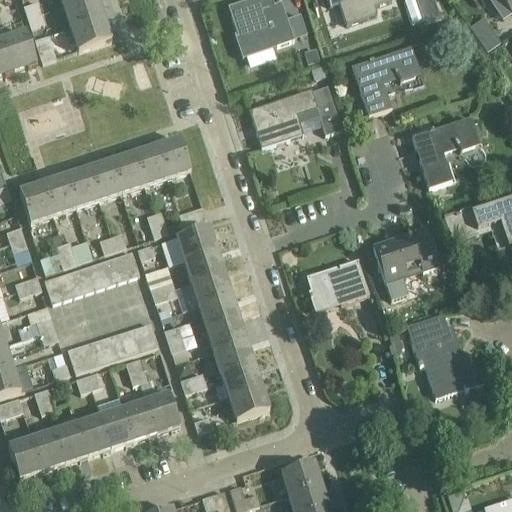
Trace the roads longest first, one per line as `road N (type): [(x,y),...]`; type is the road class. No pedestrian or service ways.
road 1 (residential): [(175,0),(257,253)]
road 2 (residential): [(86,511),(319,436)]
road 3 (residential): [(257,253),(381,211),(361,151)]
road 4 (residential): [(257,253),(319,436)]
road 5 (residential): [(319,436),(368,420),(385,425),(413,483)]
